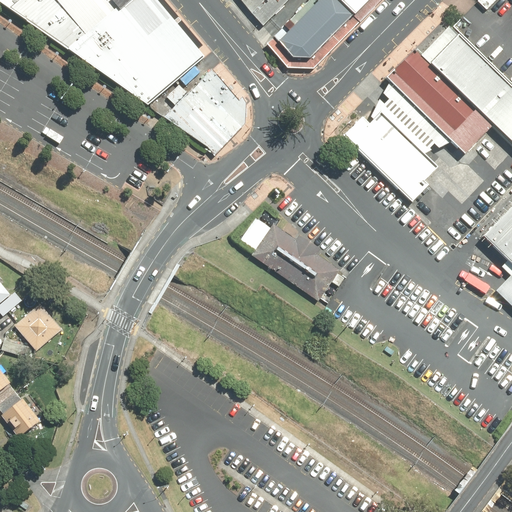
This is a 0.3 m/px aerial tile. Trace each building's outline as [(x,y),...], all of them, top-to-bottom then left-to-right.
[(201,58),(149,0),(0,0),(0,8),(58,49),(107,80),(143,109),(201,58)] [(278,0),(231,0),(256,23),(278,0)] [(305,60),(349,15),(332,0),(311,0),(269,42),(284,58),(305,60)] [(332,0),(349,15),(364,0),(332,0)] [(495,0),(474,0),(473,1),(483,12),(495,0)] [(511,85),(458,34),(431,63),(511,140),(511,206),(485,236),(509,259),(511,262),(511,85)] [(452,141),(465,154),(492,126),(476,110),(473,112),(427,67),(430,65),(415,50),(387,77),(390,80),(452,141)] [(234,101),(210,68),(160,117),(211,156),(231,139),(241,125),(242,104),(237,98),(234,101)] [(262,97),(255,97),(255,103),(252,103),(253,127),(265,127),(265,103),(262,103),(262,97)] [(412,199),(428,184),(425,180),(434,171),(377,116),(370,123),(363,116),(345,134),(412,199)] [(297,239),(274,223),(254,252),(318,297),(339,268),(317,253),(320,248),(300,235),(297,239)] [(0,305),(13,296),(0,278),(0,305)] [(20,320),(40,350),(66,332),(46,303),(20,320)] [(5,341),(3,351),(28,355),(30,346),(5,341)] [(0,394),(15,382),(0,364),(0,394)] [(28,396),(9,413),(23,429),(24,430),(30,424),(35,429),(48,418),(28,396)]
